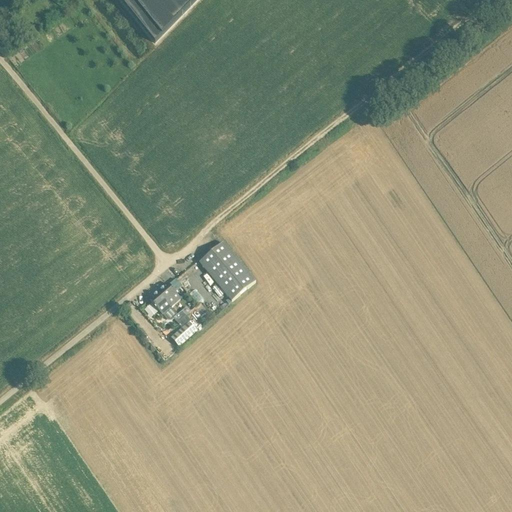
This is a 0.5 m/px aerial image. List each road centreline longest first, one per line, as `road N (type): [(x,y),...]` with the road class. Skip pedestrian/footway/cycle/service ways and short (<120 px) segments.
road 1 (unclassified): [(0,403),(167,264),(0,59)]
road 2 (track): [(486,0),(167,264)]
